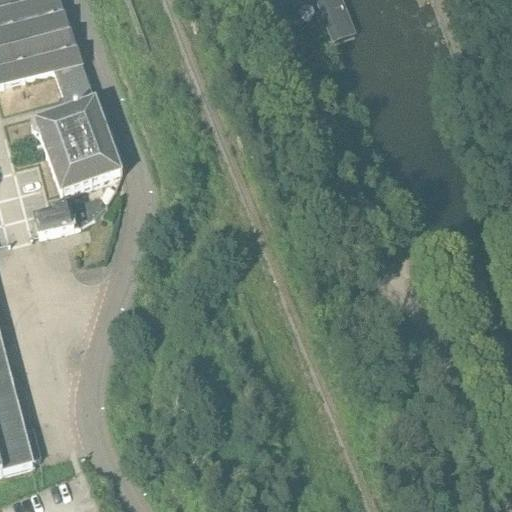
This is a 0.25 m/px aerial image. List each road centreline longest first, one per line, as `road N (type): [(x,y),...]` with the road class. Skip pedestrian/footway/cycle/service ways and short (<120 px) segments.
road 1 (residential): [(505,511),(425,314),(354,231),(264,0)]
road 2 (unclassified): [(132,511),(91,426),(89,396),(136,181),(70,0)]
road 3 (residential): [(511,197),(436,0)]
